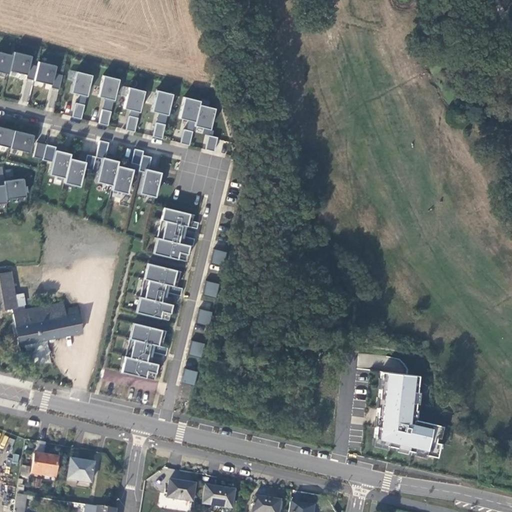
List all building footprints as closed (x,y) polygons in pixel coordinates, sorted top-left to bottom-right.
[(0,50),(0,71),(9,73),(10,70),(28,74),(27,79),(60,86),(63,74),(56,73),(58,66),(34,61),(35,58),(0,50)] [(73,71),(68,92),(78,94),(76,103),(73,102),(69,116),(79,119),(90,75),(73,71)] [(101,74),(96,96),(103,98),(96,123),(106,125),(117,79),(101,74)] [(127,87),(122,108),(129,109),(124,130),(133,132),(143,90),(127,87)] [(155,89),(150,111),(157,112),(155,122),(151,136),(160,138),(163,124),(171,93),(155,89)] [(183,96),(178,117),(188,120),(186,129),(182,129),(179,143),(187,145),(191,131),(192,125),(198,103),(198,100),(183,96)] [(213,107),(198,103),(192,125),(202,127),(200,133),(207,135),(204,149),(213,151),(216,137),(211,136),(213,130),(207,129),(213,107)] [(0,127),(0,145),(31,151),(34,134),(0,127)] [(98,140),(94,157),(100,158),(94,181),(111,185),(116,165),(117,160),(103,157),(107,142),(98,140)] [(54,147),(43,145),(40,160),(49,162),(46,175),(63,178),(68,158),(69,154),(53,150),(54,147)] [(142,151),(133,148),(129,162),(138,165),(141,154),(142,151)] [(83,162),(68,158),(63,178),(62,183),(78,187),(82,169),(91,171),(94,157),(85,154),(83,162)] [(150,157),(141,154),(138,165),(137,170),(143,172),(138,192),(154,196),(160,172),(147,169),(150,157)] [(131,169),(116,165),(111,185),(110,190),(126,193),(131,169)] [(192,214),(161,207),(158,220),(154,237),(150,253),(183,261),(187,245),(190,246),(192,238),(181,236),(184,226),(195,228),(196,222),(190,221),(192,214)] [(211,249),(208,263),(221,266),(225,252),(211,249)] [(178,271),(145,263),(141,279),(137,296),(133,312),(166,320),(170,304),(162,302),(165,292),(178,296),(180,288),(174,287),(178,271)] [(0,309),(14,307),(19,306),(18,295),(14,271),(0,273),(0,309)] [(204,280),(200,295),(214,298),(217,283),(204,280)] [(25,294),(18,295),(19,306),(27,305),(25,294)] [(19,306),(14,307),(16,324),(14,325),(16,337),(18,337),(19,344),(82,335),(79,311),(67,313),(66,305),(27,310),(27,305),(19,306)] [(197,308),(193,323),(207,326),(210,312),(197,308)] [(164,331),(130,323),(126,339),(127,339),(123,356),(122,356),(118,372),(152,380),(156,364),(148,362),(150,352),(164,356),(166,348),(160,347),(164,331)] [(189,340),(186,355),(199,358),(203,344),(189,340)] [(182,369),(179,383),(192,386),(196,372),(182,369)] [(56,458),(33,454),(30,474),(53,478),(56,458)] [(93,464),(69,459),(65,480),(76,482),(90,484),(93,464)] [(184,479),(185,472),(176,470),(175,477),(184,479)] [(191,503),(194,485),(169,481),(166,498),(191,503)] [(233,491),(204,486),(202,504),(230,509),(233,491)] [(21,496),(16,495),(13,511),(22,511),(25,497),(21,496)] [(276,500),(253,497),(251,511),(276,511),(278,502),(276,502),(276,500)] [(311,511),(313,507),(290,503),(288,511),(311,511)]
